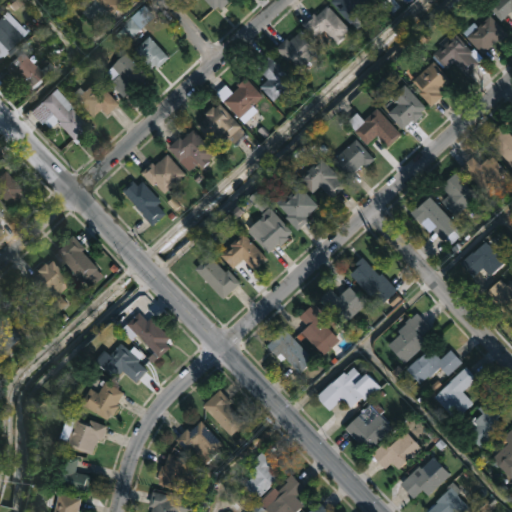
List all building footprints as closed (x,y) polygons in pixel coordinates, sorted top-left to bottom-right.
[(116,0),(122,6),(103,25),(97,19),(91,25),(80,14),(85,9),(80,4),(84,0),(116,0)] [(233,0),(220,13),(219,15),(204,0),(233,0)] [(372,0),(374,2),(357,18),(362,24),(357,29),(351,23),(350,24),(329,1),(330,0),(372,0)] [(511,0),(511,12),(510,10),(500,20),(488,7),(495,0),(511,0)] [(329,6),(351,30),(345,36),(347,38),(339,46),(326,31),(316,38),(303,24),(315,14),(317,17),(329,6)] [(492,16),(510,36),(501,43),(499,41),(484,55),(464,34),(475,23),(480,28),(492,16)] [(22,38),(2,57),(1,56),(0,57),(0,18),(2,17),(22,38)] [(303,31),(319,49),(315,53),(321,59),(309,70),(303,64),(295,71),(276,50),(288,39),(290,41),(303,31)] [(470,53),(478,62),(466,74),(454,61),(446,69),(432,54),(454,33),(472,52),(470,53)] [(170,58),(160,68),(157,65),(152,69),(135,50),(150,36),(170,58)] [(21,53),(43,76),(29,89),(16,75),(14,77),(5,68),(21,53)] [(127,96),(124,98),(104,75),(128,54),(148,76),(127,96)] [(270,55),(278,64),(280,62),(298,81),(287,91),(290,94),(282,102),(279,99),(275,103),(260,87),(269,79),(258,67),(270,55)] [(436,105),(432,109),(419,96),(423,92),(414,82),(435,62),(453,82),(440,93),(444,97),(436,105)] [(243,117),(241,119),(225,102),(240,88),(237,85),(245,77),(264,97),(243,117)] [(95,78),(118,104),(107,114),(101,108),(90,118),(70,94),(77,87),(81,91),(95,78)] [(425,116),(417,123),(412,118),(402,128),(384,108),(407,85),(428,108),(422,113),(425,116)] [(71,110),(90,132),(76,145),(56,123),(49,130),(43,123),(41,126),(38,123),(35,126),(27,117),(26,113),(29,110),(31,112),(56,90),(73,109),(71,110)] [(221,104),(243,128),(242,129),(249,138),(239,147),(230,138),(220,147),(215,142),(212,144),(196,127),(208,117),(206,114),(215,107),(216,109),(221,104)] [(379,109),(403,135),(390,148),(379,136),(369,145),(349,123),(359,114),(366,121),(379,109)] [(504,126),(511,135),(511,168),(487,141),(504,126)] [(195,130),(212,150),(214,149),(220,155),(204,170),(199,164),(190,171),(169,148),(181,137),(184,140),(195,130)] [(376,159),(367,167),(365,165),(349,179),(334,162),(358,140),(376,159)] [(169,155),(187,175),(165,195),(157,185),(154,187),(142,173),(153,163),(156,166),(169,155)] [(494,157),(508,172),(486,193),(463,168),(474,158),(483,168),(494,157)] [(346,187),(333,199),(322,187),(314,194),(301,180),(323,159),(340,177),(338,179),(346,187)] [(0,177),(5,173),(21,190),(17,193),(21,197),(10,208),(0,196),(0,177)] [(477,217),(466,228),(434,196),(457,173),(478,195),(466,207),(477,217)] [(133,181),(138,187),(143,182),(162,203),(158,207),(166,215),(153,227),(122,191),(133,181)] [(301,187),(319,206),(308,217),(311,220),(299,232),(287,219),(290,216),(276,201),(285,192),(290,197),(301,187)] [(287,237),(279,245),(277,244),(267,253),(246,230),(261,216),(246,199),(254,191),(291,232),(286,236),(287,237)] [(431,197),(460,227),(458,228),(463,234),(451,245),(446,240),(444,242),(429,226),(426,229),(412,213),(418,207),(420,209),(431,197)] [(268,260),(255,272),(244,260),(234,270),(224,258),(234,249),(231,246),(245,234),(268,260)] [(104,275),(92,286),(87,280),(85,281),(58,250),(75,235),(86,248),(84,250),(104,275)] [(504,248),(497,254),(506,263),(492,278),(484,269),(475,278),(462,264),(493,236),(504,248)] [(212,256),(227,273),(230,270),(241,283),(223,300),(197,270),(212,256)] [(364,257),(381,275),(383,273),(398,290),(380,306),(351,274),(359,266),(357,264),(364,257)] [(51,260),(72,282),(60,293),(69,302),(60,312),(40,292),(43,289),(32,277),(38,272),(36,270),(44,262),(47,264),(51,260)] [(511,280),(511,306),(504,313),(485,292),(499,279),(506,286),(511,280)] [(42,318),(35,324),(29,319),(21,326),(3,307),(25,286),(47,310),(41,316),(42,318)] [(352,286),(368,304),(345,325),(329,307),(328,309),(319,299),(332,287),(340,296),(351,286),(352,286)] [(342,339),(325,354),(303,331),(309,326),(300,316),(315,302),(334,323),(330,326),(342,339)] [(147,319),(149,321),(153,317),(172,338),(167,342),(172,347),(161,357),(139,333),(138,334),(128,323),(141,312),(147,319)] [(420,313),(432,327),(423,335),(429,342),(406,363),(390,347),(392,344),(391,343),(402,333),(399,330),(408,322),(407,321),(412,317),(413,318),(420,313)] [(0,319),(1,320),(3,318),(20,335),(0,355),(0,319)] [(287,329),(295,338),(301,333),(305,337),(300,342),(315,360),(301,373),(286,356),(282,360),(268,345),(287,329)] [(123,342),(132,350),(135,346),(145,354),(140,361),(149,369),(138,381),(124,370),(117,378),(102,365),(108,358),(104,355),(110,348),(115,352),(123,342)] [(432,347),(442,358),(453,349),(464,362),(449,375),(445,370),(439,375),(436,372),(422,383),(408,368),(432,347)] [(356,366),(362,374),(355,381),(358,383),(370,372),(382,386),(369,399),(368,398),(365,400),(363,397),(352,407),(344,398),(331,409),(319,395),(336,379),(337,380),(346,371),(348,373),(356,366)] [(464,391),(468,396),(470,395),(477,403),(461,416),(440,392),(468,366),(478,378),(464,391)] [(125,392),(114,409),(111,407),(105,416),(83,402),(92,388),(99,393),(107,381),(125,392)] [(246,422),(232,435),(204,405),(222,389),(233,402),(230,404),(246,422)] [(493,438),(482,447),(469,433),(479,424),(476,421),(484,413),(479,408),(494,394),(507,409),(498,418),(504,424),(492,437),(493,438)] [(375,401),(385,410),(382,413),(394,427),(382,439),(380,438),(371,447),(365,441),(362,444),(347,428),(360,415),(366,408),(367,409),(375,401)] [(67,416),(75,419),(75,417),(88,422),(89,419),(106,425),(101,439),(97,438),(91,454),(65,444),(69,434),(62,431),(67,416)] [(202,420),(224,445),(219,450),(221,451),(208,463),(195,449),(189,454),(177,439),(189,428),(191,431),(202,420)] [(511,477),(510,479),(491,458),(507,444),(504,440),(501,442),(498,438),(503,433),(505,435),(511,428),(511,477)] [(406,429),(424,448),(400,469),(394,463),(387,469),(372,452),(386,439),(392,446),(398,440),(397,438),(406,429)] [(280,476),(259,499),(245,484),(253,477),(250,474),(261,464),(256,459),(268,447),(282,462),(274,470),(280,476)] [(190,460),(184,475),(192,478),(187,493),(159,483),(161,477),(159,476),(163,465),(165,466),(171,451),(190,460)] [(92,475),(87,493),(53,485),(61,453),(80,458),(77,471),(92,475)] [(435,456),(452,474),(430,496),(424,490),(415,498),(401,484),(420,465),(423,468),(435,456)] [(297,496),(305,505),(298,511),(269,511),(266,509),(282,495),(279,491),(289,482),(286,479),(292,474),(306,488),(297,496)] [(474,511),(472,511),(428,511),(439,502),(437,501),(450,489),(448,487),(454,481),(463,491),(459,494),(474,511)] [(154,491),(179,496),(179,498),(183,499),(180,511),(153,511),(155,506),(151,505),(154,491)] [(54,511),(59,493),(82,499),(78,511),(54,511)] [(330,511),(309,511),(321,502),(330,511)]
